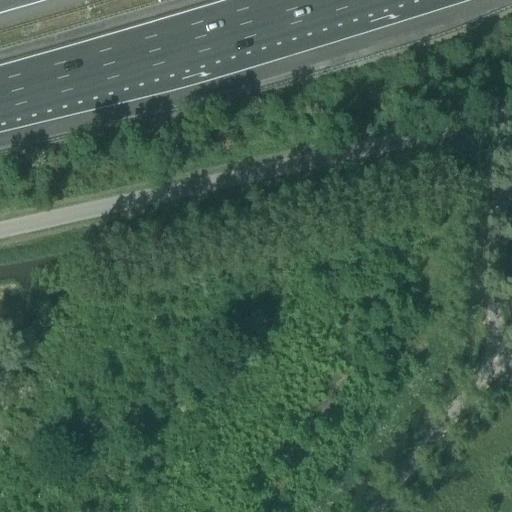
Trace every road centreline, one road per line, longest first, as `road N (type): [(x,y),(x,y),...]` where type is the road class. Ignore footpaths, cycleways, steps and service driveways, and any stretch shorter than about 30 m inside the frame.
road 1 (unclassified): [(511,116),(0,232)]
road 2 (motorway): [(0,95),(318,0)]
road 3 (unclassified): [(374,511),(497,347)]
road 4 (unclassified): [(497,347),(488,284),(511,173)]
